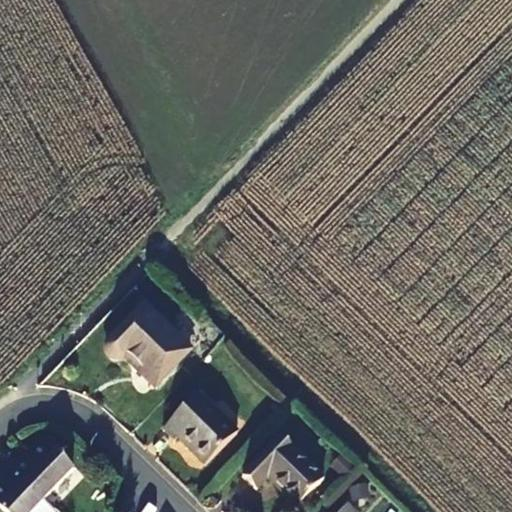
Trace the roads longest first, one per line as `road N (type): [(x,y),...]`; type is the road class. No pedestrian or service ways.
road 1 (track): [(407,0),(146,265)]
road 2 (residential): [(181,511),(72,409),(28,411),(0,440)]
